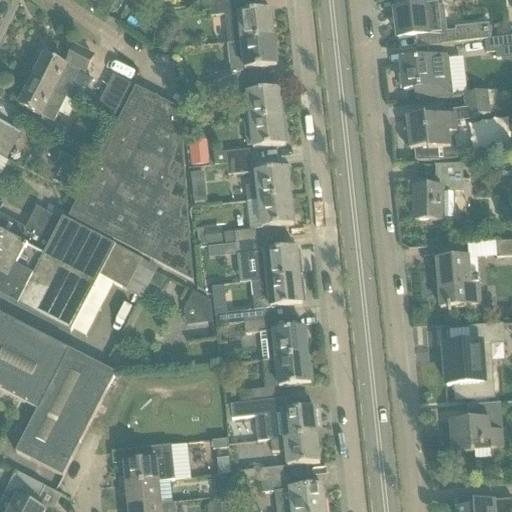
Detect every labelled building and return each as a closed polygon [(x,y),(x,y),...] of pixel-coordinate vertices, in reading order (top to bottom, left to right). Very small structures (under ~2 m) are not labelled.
[(237,4),(209,7),(210,19),(224,18),(227,45),(273,40),(270,12),(258,13),(238,15),(237,4)] [(426,9),(395,13),(398,40),(415,39),(417,51),(443,48),(443,47),(455,45),(455,46),(484,42),(491,41),(491,40),(489,26),(455,30),(455,33),(447,34),(444,7),(426,10),(426,9)] [(491,41),(484,42),(486,55),(496,54),(497,61),(511,59),(511,37),(491,40),(491,41)] [(230,74),(217,75),(218,86),(242,84),(255,82),(254,71),(264,70),(276,68),(273,40),(227,45),(230,74)] [(86,75),(94,59),(75,48),(64,68),(44,58),(32,82),(66,100),(80,72),(86,75)] [(453,98),(448,59),(401,64),(404,92),(416,91),(417,102),(419,102),(418,101),(453,98)] [(114,121),(132,87),(113,77),(95,112),(114,121)] [(53,125),(66,100),(32,82),(19,107),(53,125)] [(242,84),(218,86),(219,98),(243,95),(242,84)] [(192,284),(183,154),(180,114),(180,111),(136,89),(69,218),(192,284)] [(266,93),(247,95),(250,123),(282,119),(279,91),(266,93)] [(487,94),(463,97),(465,111),(466,119),(475,118),(490,116),(489,108),(496,107),(499,106),(497,93),(495,93),(487,94)] [(408,135),(404,135),(406,149),(410,149),(410,152),(413,152),(415,162),(439,163),(438,151),(450,150),(449,136),(457,135),(456,124),(476,122),(475,118),(466,119),(465,111),(444,113),(444,118),(427,120),(427,117),(407,120),(408,135)] [(250,123),(244,123),(247,147),(253,147),(253,151),(285,148),(285,146),(284,135),(287,135),(285,121),(282,121),(282,119),(250,123)] [(0,123),(0,153),(6,142),(14,146),(20,133),(0,123)] [(87,143),(81,155),(94,161),(100,149),(87,143)] [(74,194),(89,164),(64,152),(58,163),(61,164),(51,183),(74,194)] [(249,152),(214,156),(215,167),(215,168),(227,167),(226,166),(251,163),(249,152)] [(251,163),(226,166),(227,167),(228,178),(252,175),(251,163)] [(414,190),(414,222),(434,222),(440,222),(440,221),(454,221),(454,194),(454,182),(462,182),(462,167),(434,167),(434,168),(435,168),(435,181),(440,181),(439,190),(434,190),(414,190)] [(493,180),(511,179),(511,169),(493,171),(493,180)] [(258,187),(246,188),(247,204),(259,203),(291,199),(288,171),(268,173),(256,174),(258,187)] [(203,174),(191,175),(192,185),(204,184),(203,174)] [(291,199),(259,203),(262,231),(281,229),(294,227),(291,199)] [(0,233),(43,256),(62,221),(37,209),(26,229),(0,215),(0,233)] [(43,256),(0,233),(0,298),(70,335),(99,278),(126,292),(141,300),(157,270),(142,262),(143,261),(63,219),(62,221),(43,256)] [(220,231),(205,232),(206,247),(206,248),(221,247),(220,231)] [(250,232),(234,234),(235,245),(263,242),(261,231),(250,232)] [(263,242),(235,245),(235,246),(236,257),(239,285),(253,284),(267,282),(299,279),(299,277),(302,276),(301,263),(298,263),(296,253),(296,251),(284,252),(264,254),(263,242)] [(511,242),(497,243),(496,243),(497,259),(497,260),(511,259),(511,242)] [(457,262),(437,263),(440,311),(460,309),(480,308),(478,278),(470,279),(468,261),(457,262)] [(267,282),(253,284),(255,300),(257,312),(267,311),(270,311),(291,308),(302,307),(302,305),(301,294),(304,294),(303,280),(299,281),(299,279),(267,282)] [(192,294),(187,304),(196,309),(198,322),(212,320),(210,304),(209,303),(192,294)] [(227,315),(226,311),(215,311),(217,327),(228,326),(228,327),(244,325),(244,324),(268,322),(267,311),(257,312),(227,315)] [(0,392),(38,412),(16,455),(63,479),(116,375),(17,324),(0,315),(0,392)] [(269,334),(268,322),(244,324),(244,325),(245,337),(258,336),(261,363),(308,358),(305,330),(285,332),(269,334)] [(464,347),(444,348),(447,388),(454,388),(455,403),(495,400),(490,346),(504,345),(503,327),(474,329),(475,346),(470,346),(464,347)] [(446,344),(470,343),(469,330),(445,331),(446,344)] [(252,403),(276,401),(275,390),(311,386),(308,358),(261,363),(264,391),(251,393),(252,403)] [(277,402),(276,401),(252,403),(252,405),(230,407),(232,422),(268,418),(270,443),(317,438),(314,410),(287,413),(285,401),(277,402)] [(502,421),(501,405),(466,408),(467,424),(450,425),(452,455),(475,453),(476,461),(493,460),(492,451),(505,450),(503,421),(502,421)] [(288,469),(235,474),(237,487),(261,484),(261,483),(309,478),(308,467),(320,465),(317,438),(270,443),(272,454),(286,452),(288,469)] [(213,453),(229,451),(228,443),(212,444),(213,453)] [(125,480),(119,480),(120,489),(159,484),(174,483),(191,481),(187,446),(171,448),(162,449),(155,449),(135,451),(137,464),(124,465),(125,480)] [(219,462),(216,462),(218,478),(223,478),(231,477),(229,461),(219,462)] [(16,474),(4,498),(14,504),(9,511),(44,511),(35,507),(45,489),(16,474)] [(231,477),(223,478),(225,493),(233,492),(232,477),(231,477)] [(309,478),(261,483),(261,484),(262,496),(275,494),(276,511),(324,511),(322,489),(310,490),(309,478)] [(161,506),(159,484),(120,489),(121,497),(127,496),(129,509),(161,506)] [(234,498),(219,500),(220,511),(229,511),(229,505),(235,504),(234,498)] [(473,509),(457,510),(456,511),(511,511),(511,501),(472,504),(473,509)]
